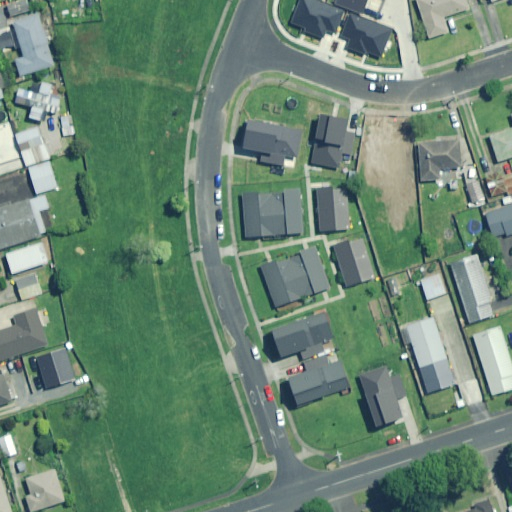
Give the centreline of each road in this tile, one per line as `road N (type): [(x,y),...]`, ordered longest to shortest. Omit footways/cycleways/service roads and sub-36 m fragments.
road 1 (residential): [(298,495),(210,253),(208,137),(238,39)]
road 2 (residential): [(238,39),(375,90),(409,92),(511,63)]
road 3 (unclassified): [(298,495),(511,425)]
